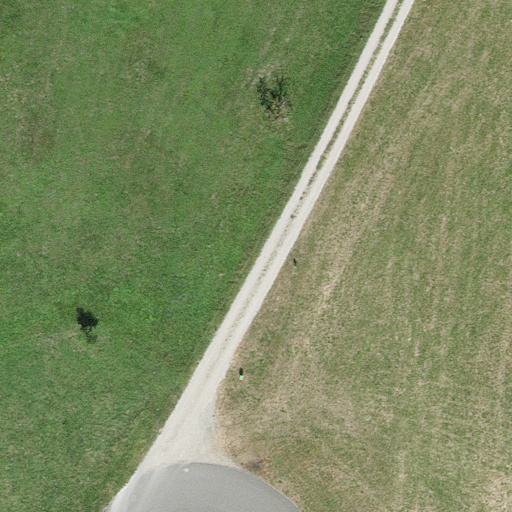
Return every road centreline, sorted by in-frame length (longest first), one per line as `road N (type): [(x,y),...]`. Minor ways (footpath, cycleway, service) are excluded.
road 1 (track): [(181,488),(195,408),(356,109),(403,0)]
road 2 (unclassified): [(150,511),(181,488),(245,498),(258,511)]
